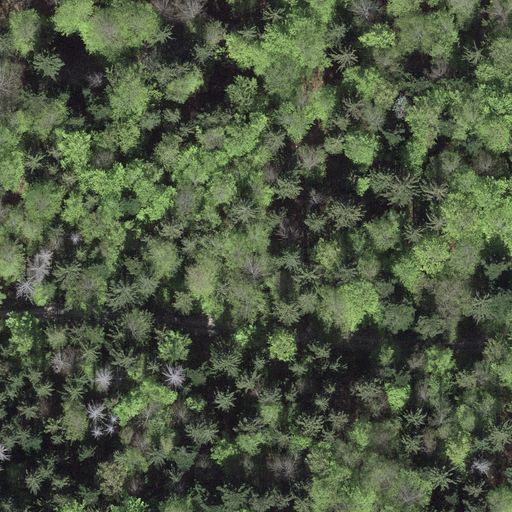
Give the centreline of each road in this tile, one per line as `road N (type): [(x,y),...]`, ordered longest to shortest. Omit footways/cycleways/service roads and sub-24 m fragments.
road 1 (track): [(511,343),(375,346),(0,312)]
road 2 (track): [(0,110),(209,44),(297,0)]
